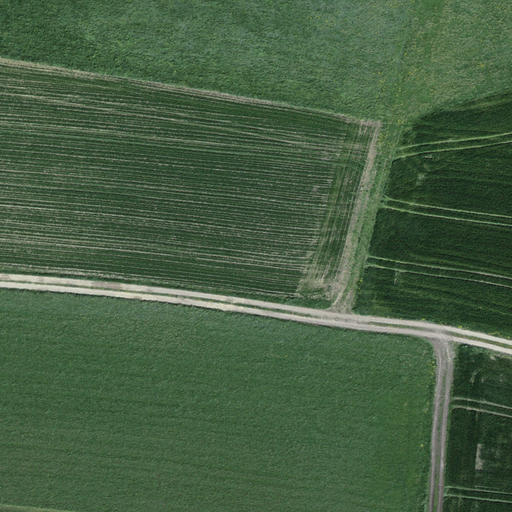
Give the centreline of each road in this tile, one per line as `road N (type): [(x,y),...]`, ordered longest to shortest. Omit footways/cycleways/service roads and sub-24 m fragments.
road 1 (track): [(511,347),(0,279)]
road 2 (track): [(434,511),(446,333)]
